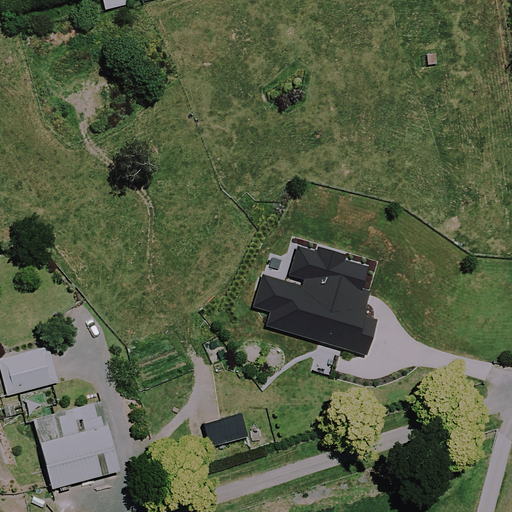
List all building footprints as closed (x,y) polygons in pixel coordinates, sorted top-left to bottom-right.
[(128,9),(124,0),(98,0),(103,16),(128,9)] [(271,309),(267,323),(366,354),(377,319),(363,315),(371,291),(360,287),(366,266),(342,259),(344,253),(317,245),(315,251),(298,245),(289,273),(304,277),(302,285),(262,273),(252,304),(271,309)] [(56,384),(46,348),(0,360),(0,376),(6,398),(56,384)] [(115,474),(98,405),(32,422),(49,490),(115,474)] [(240,412),(204,422),(211,445),(247,434),(240,412)]
